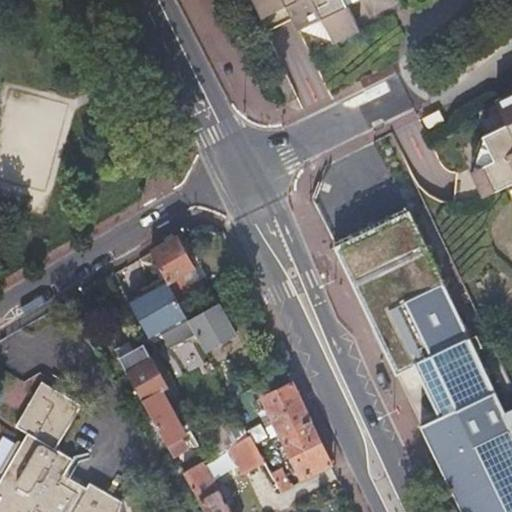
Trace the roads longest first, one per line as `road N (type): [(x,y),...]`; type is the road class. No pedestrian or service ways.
road 1 (primary): [(418,511),(312,278),(279,250)]
road 2 (primary): [(279,250),(273,293),(376,511)]
road 3 (residential): [(0,305),(239,172)]
road 4 (primary): [(239,172),(151,0)]
road 5 (residential): [(239,172),(407,91)]
